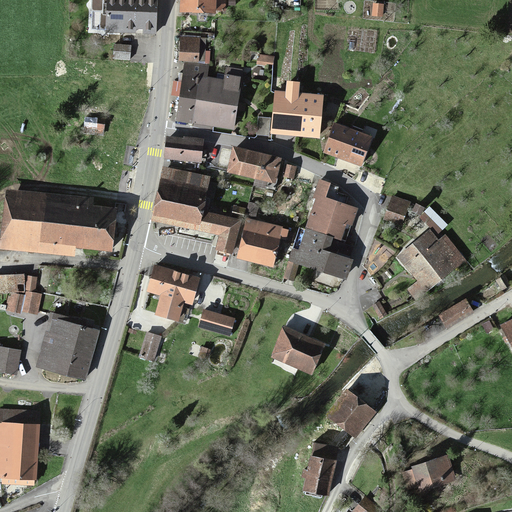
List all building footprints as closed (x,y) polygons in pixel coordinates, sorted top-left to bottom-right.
[(104,0),(103,32),(156,36),(158,0),(104,0)] [(180,0),(180,11),(216,12),(216,0),(180,0)] [(198,39),(179,38),(178,57),(197,58),(198,39)] [(184,66),(177,122),(233,129),(240,75),(225,73),(224,82),(204,80),(206,69),(184,66)] [(271,94),(269,134),(318,136),(320,97),(312,96),(312,88),(296,87),(296,84),(284,83),(283,95),(271,94)] [(75,114),(73,131),(102,134),(104,118),(75,114)] [(334,126),(324,151),(358,164),(368,139),(360,136),(364,125),(351,120),(347,131),(334,126)] [(201,141),(165,138),(163,160),(199,162),(201,141)] [(278,158),(232,148),(227,172),(254,178),(252,184),(272,189),(278,158)] [(162,167),(152,216),(216,229),(213,246),(233,250),(239,221),(201,213),(209,177),(162,167)] [(291,251),(283,278),(293,281),(299,263),(346,276),(350,260),(348,260),(358,224),(352,223),(356,209),(345,206),(347,196),(338,194),(339,190),(318,185),(299,253),(291,251)] [(6,192),(1,242),(109,251),(113,209),(90,207),(90,200),(6,192)] [(392,196),(384,219),(399,224),(407,201),(392,196)] [(244,209),(232,207),(230,215),(242,217),(244,209)] [(430,208),(420,217),(437,234),(446,225),(430,208)] [(245,218),(237,258),(271,266),(278,238),(282,239),(284,227),(245,218)] [(430,233),(397,258),(423,293),(464,262),(445,236),(437,242),(430,233)] [(147,291),(161,295),(155,315),(174,320),(180,300),(190,303),(198,279),(154,266),(147,291)] [(22,275),(0,275),(0,291),(22,291),(22,275)] [(10,292),(6,309),(34,315),(38,298),(10,292)] [(441,315),(448,328),(473,313),(465,301),(441,315)] [(379,304),(373,308),(380,320),(386,316),(379,304)] [(232,319),(204,311),(199,326),(228,334),(232,319)] [(287,315),(271,358),(285,363),(281,373),(296,379),(300,369),(313,374),(324,344),(303,337),(308,323),(287,315)] [(52,317),(37,366),(84,380),(99,331),(52,317)] [(511,320),(500,327),(511,346),(511,320)] [(149,334),(142,353),(154,357),(161,338),(149,334)] [(0,348),(0,371),(15,374),(18,352),(0,348)] [(199,348),(197,358),(207,360),(209,351),(199,348)] [(367,364),(354,380),(365,389),(379,373),(367,364)] [(344,392),(326,415),(353,436),(371,412),(344,392)] [(41,410),(0,408),(0,477),(2,478),(2,483),(34,485),(35,480),(37,480),(41,410)] [(308,446),(299,490),(328,496),(337,452),(308,446)] [(447,457),(411,468),(418,491),(454,480),(447,457)] [(365,496),(352,511),(370,511),(376,505),(365,496)]
